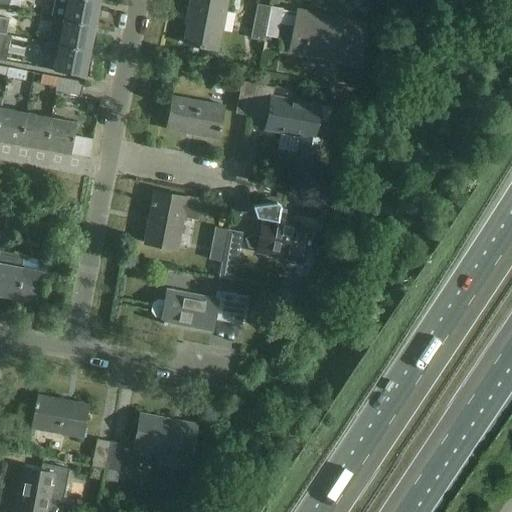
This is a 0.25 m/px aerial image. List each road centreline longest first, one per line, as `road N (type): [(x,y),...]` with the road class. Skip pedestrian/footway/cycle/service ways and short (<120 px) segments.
road 1 (residential): [(77,346),(142,0)]
road 2 (motorway): [(511,242),(332,511)]
road 3 (motorway): [(395,511),(511,335)]
road 4 (residential): [(235,377),(77,346)]
